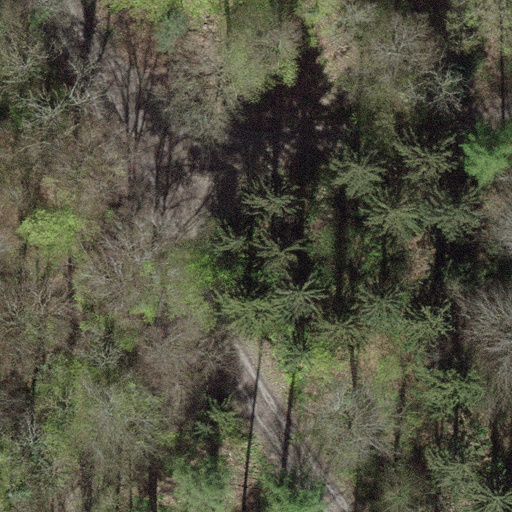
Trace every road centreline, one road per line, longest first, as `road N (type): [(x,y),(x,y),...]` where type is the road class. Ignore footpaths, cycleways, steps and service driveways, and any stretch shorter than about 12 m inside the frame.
road 1 (track): [(71,0),(158,164),(207,284),(352,511)]
road 2 (track): [(158,164),(511,116)]
road 3 (track): [(58,511),(103,480),(133,442),(207,284)]
